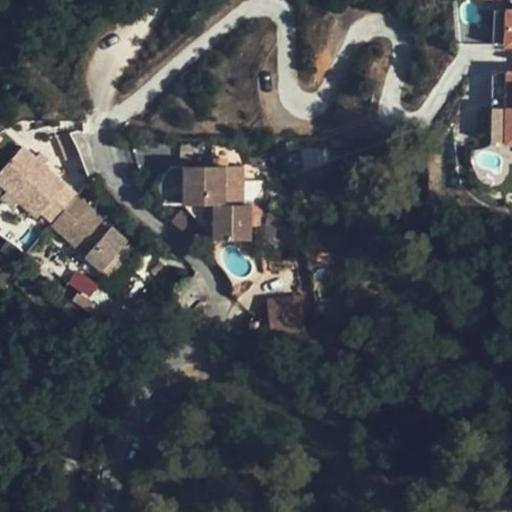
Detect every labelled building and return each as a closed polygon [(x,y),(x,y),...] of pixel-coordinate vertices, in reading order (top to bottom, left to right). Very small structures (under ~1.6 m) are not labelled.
[(511,50),(511,8),(502,9),(503,51),(511,50)] [(511,146),(511,71),(502,72),(505,147),(511,146)] [(491,110),(493,143),(503,142),(500,109),(491,110)] [(267,150),(252,148),(250,168),(265,170),(267,150)] [(17,151),(0,169),(0,173),(11,184),(6,189),(19,201),(37,217),(42,212),(53,222),(51,224),(101,270),(127,241),(45,165),(35,156),(28,150),(17,151)] [(35,156),(45,165),(50,159),(40,150),(35,156)] [(165,205),(186,205),(186,166),(172,165),(154,187),(165,205)] [(244,165),(186,166),(186,205),(200,205),(201,223),(215,222),(215,240),(252,240),(253,204),(244,205),(244,165)] [(0,183),(6,189),(11,184),(0,173),(0,183)] [(19,201),(6,189),(1,195),(14,207),(19,201)] [(200,205),(186,205),(201,223),(200,205)] [(215,222),(201,223),(215,240),(215,222)] [(136,249),(127,241),(101,270),(110,278),(136,249)] [(304,328),(301,293),(266,296),(269,331),(304,328)]
